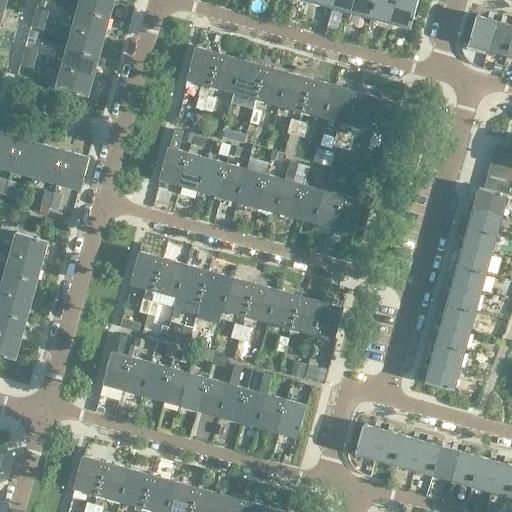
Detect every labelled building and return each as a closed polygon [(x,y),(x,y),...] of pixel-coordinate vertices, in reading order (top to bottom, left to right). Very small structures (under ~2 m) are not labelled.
[(110,17),(114,3),(114,0),(81,0),(79,9),(110,17)] [(352,11),(355,0),(334,0),(333,6),(352,11)] [(372,17),(376,0),(355,0),(352,11),(372,17)] [(391,22),(396,0),(376,0),(372,17),(391,22)] [(414,17),(418,0),(396,0),(391,22),(411,28),(413,19),(413,20),(414,17)] [(44,20),(47,12),(38,9),(35,17),(44,20)] [(104,37),(110,17),(79,9),(74,28),(104,37)] [(489,49),(497,21),(477,15),(469,44),(489,49)] [(42,28),(44,20),(35,17),(33,26),(42,28)] [(508,54),(511,39),(511,24),(497,21),(489,49),(508,54)] [(99,56),(103,41),(104,37),(74,28),(68,47),(99,56)] [(93,75),(99,56),(68,47),(63,67),(93,75)] [(212,85),(220,53),(197,47),(191,67),(190,70),(188,78),(212,85)] [(34,59),(36,50),(27,48),(25,56),(34,59)] [(234,91),(243,60),(220,53),(212,85),(234,91)] [(31,67),(34,59),(25,56),(22,64),(31,67)] [(257,97),(266,66),(243,60),(234,91),(257,97)] [(280,104),(289,72),(266,66),(257,97),(280,104)] [(88,95),(92,80),(93,75),(63,67),(58,86),(88,95)] [(303,110),(312,79),(289,72),(280,104),(303,110)] [(326,116),(334,85),(312,79),(303,110),(326,116)] [(349,123),(357,91),(334,85),(326,116),(349,123)] [(372,129),(380,98),(357,91),(349,123),(372,129)] [(205,110),(208,96),(200,94),(196,107),(205,110)] [(213,112),(216,98),(208,96),(205,110),(213,112)] [(391,134),(397,114),(398,114),(398,112),(398,111),(400,103),(380,98),(372,129),(391,134)] [(250,122),(254,108),(246,106),(242,120),(250,122)] [(258,125),(262,111),(254,108),(250,122),(258,125)] [(296,135),(300,121),(292,119),(288,133),(296,135)] [(304,137),(308,123),(300,121),(296,135),(304,137)] [(180,184),(189,153),(178,150),(183,132),(175,130),(170,148),(169,147),(163,167),(162,170),(160,178),(180,184)] [(342,148),(346,134),(338,131),(334,145),(342,148)] [(0,165),(12,169),(20,138),(0,132),(0,165)] [(350,150),(354,136),(346,134),(342,148),(350,150)] [(203,146),(205,140),(195,137),(193,144),(203,146)] [(35,175),(43,145),(20,138),(12,169),(35,175)] [(511,148),(497,144),(494,156),(511,160),(511,148)] [(58,182),(66,151),(43,145),(35,175),(58,182)] [(241,156),(243,148),(233,146),(231,154),(241,156)] [(267,157),(269,150),(260,147),(258,154),(267,157)] [(81,188),(89,157),(66,151),(58,182),(81,188)] [(199,189),(208,158),(189,153),(180,184),(199,189)] [(511,160),(494,156),(491,167),(511,172),(511,160)] [(219,194),(227,163),(208,158),(199,189),(219,194)] [(238,200),(247,169),(227,163),(219,194),(238,200)] [(511,184),(511,180),(511,172),(491,167),(488,178),(511,184)] [(257,205),(266,174),(247,169),(238,200),(257,205)] [(277,210),(285,179),(266,174),(257,205),(277,210)] [(0,192),(5,194),(9,180),(1,178),(0,179),(0,192)] [(508,195),(511,184),(488,178),(485,189),(508,195)] [(296,216),(304,185),(285,179),(277,210),(296,216)] [(13,196),(17,182),(9,180),(5,194),(13,196)] [(315,221),(324,190),(304,185),(296,216),(315,221)] [(508,195),(485,189),(480,187),(474,207),(503,215),(508,195)] [(334,226),(343,195),(324,190),(315,221),(334,226)] [(51,207),(54,193),(46,191),(43,204),(51,207)] [(59,209),(63,195),(54,193),(51,207),(59,209)] [(357,221),(363,201),(343,195),(334,226),(354,232),(356,224),(357,224),(358,221),(357,221)] [(497,234),(503,215),(474,207),(469,226),(497,234)] [(492,253),(497,234),(469,226),(464,245),(492,253)] [(42,261),(48,241),(17,233),(12,252),(42,261)] [(487,273),(492,253),(464,245),(458,265),(487,273)] [(155,289),(164,258),(140,251),(134,272),(134,271),(133,274),(134,274),(131,282),(155,289)] [(37,280),(41,265),(42,261),(12,252),(6,272),(37,280)] [(178,295),(186,264),(164,258),(155,289),(178,295)] [(201,302),(209,271),(186,264),(178,295),(201,302)] [(481,292),(487,273),(458,265),(453,284),(481,292)] [(224,308),(232,277),(209,271),(201,302),(224,308)] [(32,299),(37,280),(6,272),(1,291),(32,299)] [(246,314),(255,283),(232,277),(224,308),(246,314)] [(269,321),(278,290),(255,283),(246,314),(269,321)] [(476,311),(481,292),(453,284),(448,303),(476,311)] [(292,327),(301,296),(278,290),(269,321),(292,327)] [(0,311),(26,319),(30,304),(32,299),(1,291),(0,295),(0,311)] [(315,333),(324,302),(301,296),(292,327),(315,333)] [(148,314),(152,300),(144,298),(140,312),(148,314)] [(156,316),(160,302),(152,300),(148,314),(156,316)] [(335,339),(341,319),(342,316),(341,316),(344,308),(324,302),(315,333),(335,339)] [(471,330),(476,311),(448,303),(442,323),(471,330)] [(0,332),(21,338),(26,319),(0,311),(0,332)] [(194,327),(198,313),(189,311),(186,324),(194,327)] [(202,329),(206,315),(198,313),(194,327),(202,329)] [(240,339),(243,326),(235,323),(231,337),(240,339)] [(465,350),(471,330),(442,323),(437,342),(465,350)] [(248,342),(251,328),(243,326),(240,339),(248,342)] [(0,353),(16,358),(20,343),(21,338),(0,332),(0,353)] [(285,352),(289,338),(281,336),(277,350),(285,352)] [(293,354),(297,340),(289,338),(285,352),(293,354)] [(460,369),(465,350),(437,342),(432,361),(460,369)] [(124,388),(132,357),(112,351),(107,371),(106,371),(105,374),(106,374),(104,382),(124,388)] [(143,393),(152,362),(132,357),(124,388),(143,393)] [(455,389),(460,369),(432,361),(426,381),(455,389)] [(162,399),(171,367),(152,362),(143,393),(162,399)] [(182,404),(190,373),(171,367),(162,399),(182,404)] [(325,381),(328,370),(320,368),(317,379),(325,381)] [(201,409),(209,378),(190,373),(182,404),(201,409)] [(220,415),(229,383),(209,378),(201,409),(220,415)] [(239,420),(248,389),(229,383),(220,415),(239,420)] [(259,425),(267,394),(248,389),(239,420),(259,425)] [(511,392),(508,391),(502,415),(511,417),(511,392)] [(278,431),(287,399),(267,394),(259,425),(278,431)] [(301,425),(307,405),(287,399),(278,431),(298,436),(300,428),(301,428),(301,425)] [(376,458),(384,429),(364,424),(356,452),(376,458)] [(395,463),(403,435),(384,429),(376,458),(395,463)] [(414,468),(422,440),(403,435),(395,463),(414,468)] [(434,474),(441,445),(422,440),(414,468),(434,474)] [(453,479),(461,451),(441,445),(434,474),(453,479)] [(472,484),(480,456),(461,451),(453,479),(472,484)] [(98,493),(107,462),(84,456),(75,487),(98,493)] [(491,490),(499,461),(480,456),(472,484),(491,490)] [(511,495),(511,490),(511,464),(499,461),(491,490),(511,495)] [(121,500),(130,468),(107,462),(98,493),(121,500)] [(144,506),(153,475),(130,468),(121,500),(144,506)] [(166,511),(167,511),(176,481),(153,475),(144,506),(166,511)] [(191,511),(199,487),(176,481),(167,511),(191,511)] [(216,511),(221,494),(199,487),(191,511),(216,511)] [(241,511),(244,500),(221,494),(216,511),(241,511)] [(265,511),(267,506),(244,500),(241,511),(265,511)] [(93,511),(95,504),(87,502),(84,511),(93,511)]
